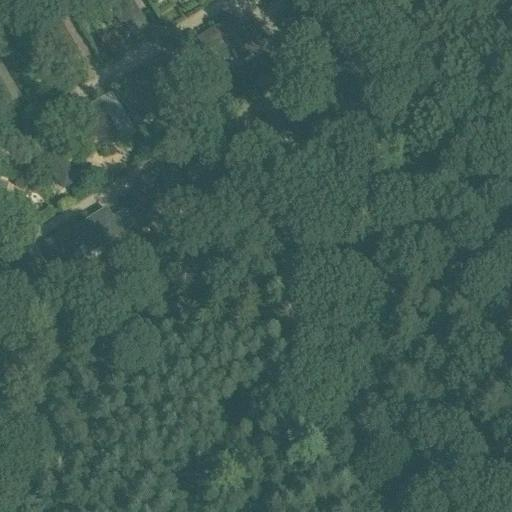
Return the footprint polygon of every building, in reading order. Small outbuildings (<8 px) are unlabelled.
[(131,0),(115,0),(111,3),(134,38),(150,27),(131,0)] [(321,4),(287,34),(299,48),(319,31),(322,33),(328,28),(326,25),(333,19),(321,4)] [(53,11),(57,19),(60,23),(69,17),(63,6),(53,11)] [(234,17),(198,40),(207,54),(228,42),(241,63),(256,54),(234,17)] [(57,19),(26,37),(35,53),(51,43),(63,65),(79,56),(60,23),(57,19)] [(256,39),(263,47),(271,41),(264,32),(256,39)] [(359,53),(336,72),(360,102),(384,83),(359,53)] [(168,62),(154,71),(180,114),(194,105),(168,62)] [(0,97),(6,108),(21,99),(0,64),(0,97)] [(326,77),(316,86),(324,95),(334,87),(326,77)] [(315,87),(302,97),(314,112),(327,102),(315,87)] [(123,141),(135,134),(112,96),(100,103),(106,113),(123,141)] [(214,143),(236,181),(251,173),(229,134),(214,143)] [(39,154),(57,182),(59,181),(63,188),(76,181),(54,145),(39,154)] [(160,174),(186,216),(200,207),(174,165),(160,174)] [(0,233),(8,236),(14,219),(3,216),(8,200),(0,197),(0,233)] [(107,209),(72,230),(88,256),(123,235),(107,209)] [(141,220),(139,228),(149,230),(150,221),(141,220)] [(15,266),(39,300),(53,290),(29,255),(15,266)] [(63,280),(55,286),(63,298),(71,292),(63,280)]
